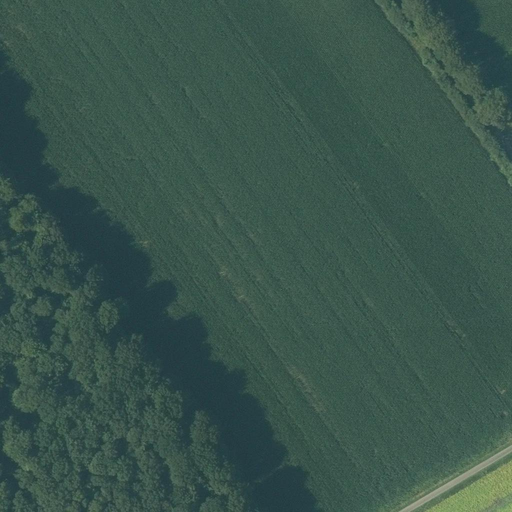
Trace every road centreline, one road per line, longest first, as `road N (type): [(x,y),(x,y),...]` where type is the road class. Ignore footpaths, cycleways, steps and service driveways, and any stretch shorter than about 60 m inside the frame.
road 1 (unclassified): [(397,0),(511,161)]
road 2 (unclassified): [(402,511),(511,446)]
